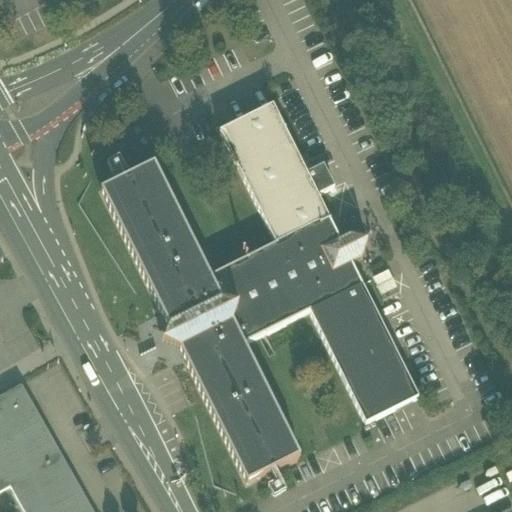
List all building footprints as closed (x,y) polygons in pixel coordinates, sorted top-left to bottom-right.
[(275,248),(210,281),(243,348),(262,339),(309,316),(365,428),(375,423),(384,419),(393,414),(417,402),(351,267),(361,262),(367,245),(349,239),(339,244),(317,199),(306,178),(272,109),(219,136),(275,248)] [(107,209),(161,318),(180,324),(191,346),(184,365),(239,474),(246,488),(260,481),(273,474),(299,461),(243,348),(210,281),(154,168),(127,181),(114,188),(100,195),(107,209)] [(323,169),(306,178),(317,199),(334,191),(323,169)] [(178,352),(184,365),(191,346),(180,324),(161,318),(167,330),(162,347),(178,352)] [(0,494),(9,490),(22,511),(91,511),(21,389),(0,401),(0,494)]
